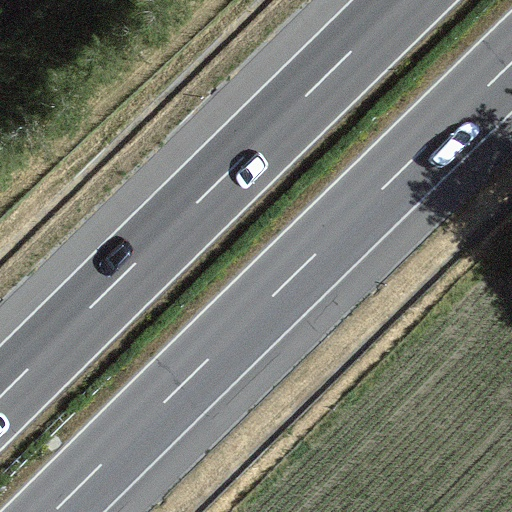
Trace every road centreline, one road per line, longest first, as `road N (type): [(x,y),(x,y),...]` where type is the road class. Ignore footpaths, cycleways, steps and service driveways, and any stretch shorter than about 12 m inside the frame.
road 1 (motorway): [(54,511),(511,63)]
road 2 (motorway): [(404,0),(0,397)]
